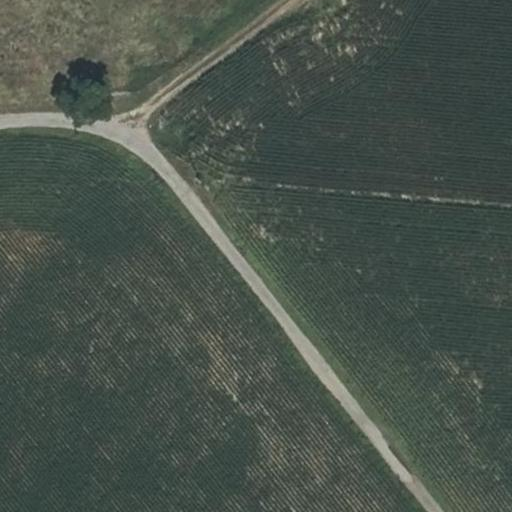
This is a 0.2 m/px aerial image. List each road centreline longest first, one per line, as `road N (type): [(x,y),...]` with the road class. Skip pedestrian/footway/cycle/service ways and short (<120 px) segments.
road 1 (track): [(432,511),(131,132)]
road 2 (track): [(281,0),(157,95),(131,132)]
road 3 (track): [(131,132),(52,118),(0,123)]
